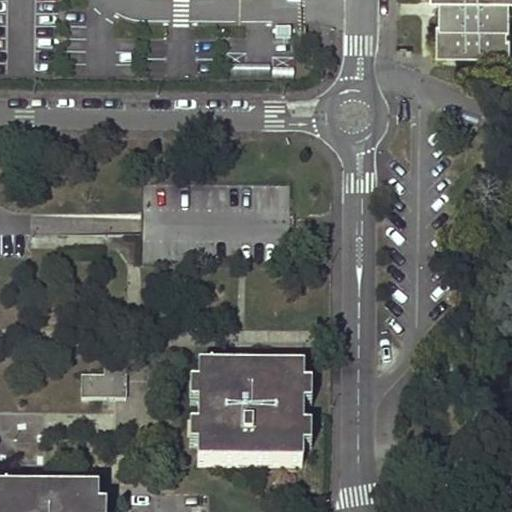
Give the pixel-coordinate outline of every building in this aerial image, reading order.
[(440,0),(440,16),(437,16),(437,47),(510,47),(510,31),(505,31),(505,19),(510,19),(510,0),(440,0)] [(291,180),(142,178),(141,224),(141,268),(290,270),(290,226),(291,180)] [(102,376),(80,376),(80,399),(124,400),(125,356),(102,356),(102,376)] [(303,372),(198,370),(196,467),(301,468),(303,372)] [(96,511),(97,496),(0,495),(0,511),(96,511)]
